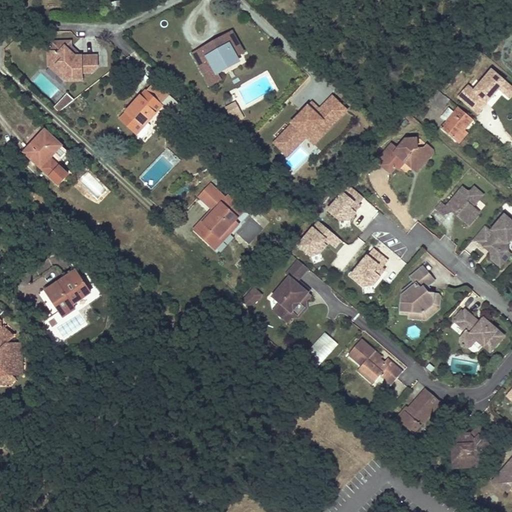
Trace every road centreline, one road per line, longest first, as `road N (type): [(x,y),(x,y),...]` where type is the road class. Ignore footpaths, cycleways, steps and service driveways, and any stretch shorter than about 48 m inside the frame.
road 1 (residential): [(359,319),(448,393),(487,389),(511,362)]
road 2 (residential): [(175,0),(125,25),(30,25),(0,43)]
road 3 (residential): [(511,313),(416,233)]
